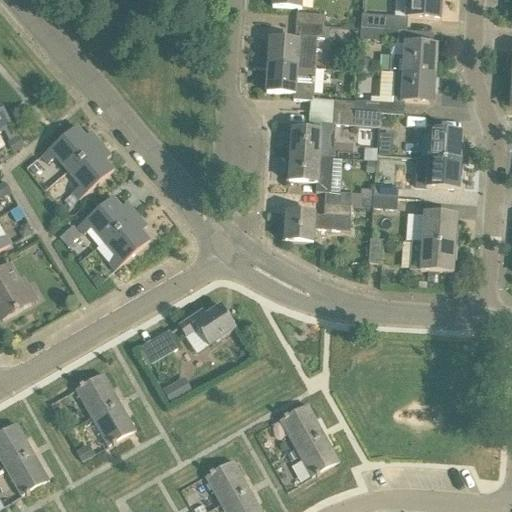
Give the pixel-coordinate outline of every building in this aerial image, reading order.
[(273,0),(273,9),(301,10),(301,0),(273,0)] [(440,0),(408,0),(407,20),(439,22),(440,0)] [(296,27),(325,29),(325,17),(297,15),(296,27)] [(361,30),(385,32),(386,20),(361,19),(361,30)] [(296,27),(295,44),(270,42),(269,68),(315,71),(318,41),(325,41),(326,29),(325,29),(296,27)] [(391,58),(390,74),(395,74),(436,78),(437,49),(436,49),(433,49),(428,48),(428,35),(399,33),(398,42),(398,46),(404,47),(403,59),(391,58)] [(359,62),(358,73),(369,74),(370,63),(359,62)] [(295,103),(311,104),(313,104),(313,101),(315,71),(269,68),(267,95),(295,97),(295,103)] [(395,74),(393,104),(434,106),(436,78),(395,74)] [(311,104),(310,113),(335,114),(355,116),(355,114),(355,104),(313,101),(313,104),(311,104)] [(355,104),(355,114),(380,116),(392,117),(393,106),(380,105),(371,104),(356,103),(355,103),(355,104)] [(0,134),(4,132),(9,141),(17,136),(0,106),(0,134)] [(334,128),(354,129),(355,116),(335,114),(334,128)] [(355,116),(354,129),(379,131),(379,128),(380,116),(355,114),(355,116)] [(68,174),(101,146),(91,134),(85,139),(77,129),(42,159),(49,166),(56,159),(68,174)] [(290,158),(318,160),(320,133),(309,133),(292,132),(290,158)] [(461,148),(462,148),(463,136),(430,133),(428,161),(460,163),(461,148)] [(15,155),(25,149),(18,138),(8,144),(15,155)] [(379,157),(392,158),(393,146),(379,145),(379,157)] [(114,172),(106,162),(111,158),(101,146),(68,174),(81,188),(73,195),(79,202),(114,172)] [(376,152),(362,151),(361,162),(375,163),(376,152)] [(325,207),(352,209),(353,198),(353,196),(331,195),(333,161),(332,161),(318,160),(290,158),(289,184),(316,186),(316,195),(326,196),(325,207)] [(415,188),(426,189),(426,190),(459,192),(460,180),(459,179),(460,163),(428,161),(417,160),(415,188)] [(38,161),(28,171),(29,173),(38,183),(49,173),(39,162),(38,161)] [(367,163),(367,174),(375,175),(376,164),(367,163)] [(0,200),(11,194),(4,183),(0,185),(0,200)] [(399,189),(374,188),(374,192),(373,200),(398,201),(399,189)] [(361,198),(373,200),(374,192),(362,191),(361,198)] [(361,208),(373,209),(373,200),(361,198),(361,208)] [(104,244),(137,217),(127,205),(122,209),(113,200),(79,229),(85,237),(92,230),(104,244)] [(398,201),(373,200),(373,209),(372,211),(397,213),(398,201)] [(325,207),(324,218),(287,215),(285,243),(283,243),(283,244),(313,246),(314,232),(350,234),(352,209),(325,207)] [(457,219),(425,216),(423,245),(454,247),(455,231),(456,232),(457,219)] [(150,243),(142,233),(147,228),(137,217),(104,244),(117,259),(109,266),(115,273),(150,243)] [(33,235),(28,224),(21,228),(20,234),(23,240),(33,235)] [(0,253),(11,246),(6,238),(0,226),(0,253)] [(74,228),(60,239),(69,250),(82,238),(74,228)] [(383,242),(370,242),(369,267),(381,267),(383,242)] [(454,247),(423,245),(420,273),(428,274),(440,274),(453,275),(454,263),(453,263),(454,247)] [(9,269),(0,273),(0,319),(2,323),(32,306),(9,269)] [(440,274),(428,274),(427,284),(419,284),(419,290),(439,291),(440,274)] [(98,289),(105,283),(99,275),(92,282),(98,289)] [(221,308),(207,318),(204,313),(179,330),(186,340),(198,332),(209,350),(236,331),(221,308)] [(180,350),(170,333),(142,349),(152,367),(161,362),(180,350)] [(119,405),(103,377),(102,377),(103,378),(84,388),(83,387),(80,389),(81,390),(77,392),(76,392),(92,420),(119,405)] [(172,387),(163,392),(171,406),(193,394),(191,389),(177,397),(172,387)] [(119,405),(92,420),(108,449),(112,446),(113,448),(117,446),(116,444),(135,434),(136,434),(119,405)] [(296,452),(323,436),(307,408),(307,409),(288,419),(287,418),(284,420),(285,421),(281,423),(281,422),(280,423),(296,452)] [(79,425),(75,417),(67,421),(72,429),(79,425)] [(33,455),(17,426),(16,427),(0,436),(0,460),(6,470),(33,455)] [(338,465),(339,465),(340,465),(323,436),(296,452),(312,480),(313,480),(313,479),(316,477),(317,479),(320,477),(320,475),(338,465)] [(83,465),(95,458),(89,447),(77,454),(83,465)] [(6,470),(22,499),(23,498),(22,498),(26,496),(27,497),(30,495),(29,494),(48,483),(48,484),(49,483),(33,455),(6,470)] [(234,464),(233,465),(214,475),(214,474),(210,476),(211,478),(207,479),(206,479),(222,508),(250,493),(234,464)] [(222,508),(224,511),(260,511),(250,493),(222,508)]
